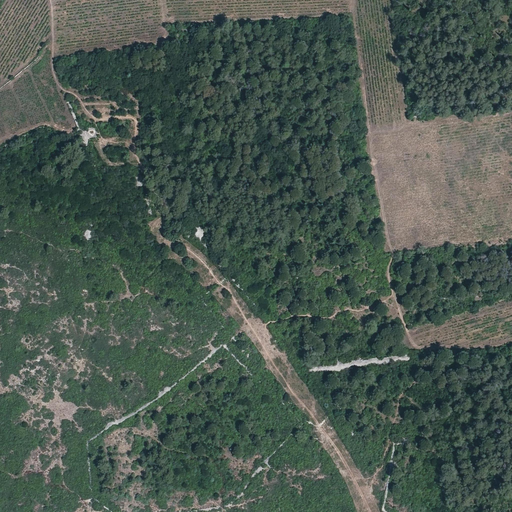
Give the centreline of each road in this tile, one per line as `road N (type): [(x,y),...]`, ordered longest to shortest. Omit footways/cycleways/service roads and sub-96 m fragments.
road 1 (track): [(352,0),(389,276),(411,343),(429,350),(511,344)]
road 2 (track): [(49,0),(59,89),(74,93),(95,118),(136,122),(131,144),(161,198),(167,237),(194,252),(254,329)]
road 3 (track): [(254,329),(370,511)]
